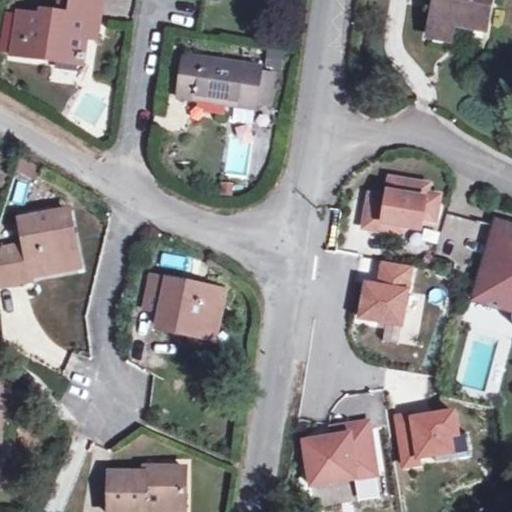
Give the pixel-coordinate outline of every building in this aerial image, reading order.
[(89,22),(99,24),(102,0),(59,0),(56,24),(43,21),(43,18),(19,15),(13,56),(82,68),(87,39),(89,22)] [(453,41),(456,23),(489,29),(494,0),(438,0),(431,37),(453,41)] [(97,40),(99,24),(89,22),(87,39),(97,40)] [(225,67),(225,64),(184,58),(178,99),(257,111),(263,70),(238,66),(237,69),(225,67)] [(390,200),(372,197),(367,230),(385,233),(386,225),(406,228),(424,231),(425,221),(438,223),(442,198),(430,196),(431,187),(393,180),(390,200)] [(79,269),(70,213),(22,222),(32,278),(79,269)] [(385,233),(405,236),(406,228),(386,225),(385,233)] [(511,231),(499,228),(479,295),(511,304),(511,231)] [(0,261),(0,289),(25,285),(19,247),(3,249),(0,261)] [(404,327),(414,271),(385,266),(381,288),(368,286),(363,320),(404,327)] [(145,310),(162,313),(168,283),(152,279),(145,310)] [(168,283),(162,313),(158,330),(200,338),(203,322),(218,325),(225,294),(168,283)] [(478,300),(511,310),(511,304),(479,295),(478,300)] [(215,341),(218,325),(203,322),(200,338),(215,341)] [(0,437),(1,422),(6,422),(8,389),(0,388),(0,437)] [(460,438),(456,415),(415,421),(415,417),(399,420),(406,469),(422,467),(421,461),(438,458),(455,455),(452,439),(460,438)] [(16,423),(6,422),(1,422),(0,437),(0,441),(14,442),(16,423)] [(335,440),(306,445),(313,489),(333,486),(332,477),(356,473),(357,481),(379,478),(371,424),(349,428),(350,434),(334,436),(335,440)] [(349,428),(333,430),(334,436),(350,434),(349,428)] [(473,459),(470,437),(460,438),(452,439),(455,455),(438,458),(438,464),(473,459)] [(184,511),(186,471),(145,470),(145,476),(110,476),(109,511),(184,511)] [(332,477),(333,486),(357,481),(356,473),(332,477)]
